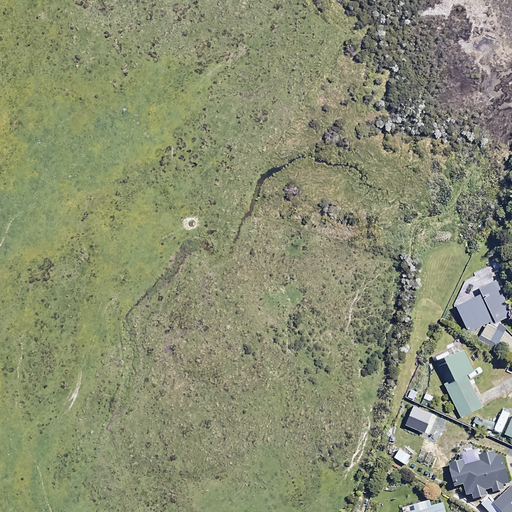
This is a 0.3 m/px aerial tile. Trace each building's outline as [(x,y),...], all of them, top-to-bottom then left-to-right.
[(493,319),(498,317),(499,319),(511,314),(498,285),(508,281),(498,258),(485,263),(487,268),(475,273),(483,293),(458,304),(469,330),(493,319)] [(507,330),(493,319),(481,335),(495,346),(507,330)] [(471,383),(476,381),(471,370),(475,368),(464,346),(452,352),(449,346),(431,356),(461,416),(482,405),(471,383)] [(461,483),(465,497),(469,495),(471,499),(488,495),(486,488),(490,487),(494,503),(503,511),(511,511),(511,483),(511,485),(501,452),(493,454),(492,450),(469,457),(471,461),(466,462),(464,457),(448,462),(450,467),(448,468),(453,485),(461,483)] [(446,511),(444,502),(431,505),(429,499),(412,503),(413,509),(403,511),(402,511),(446,511)]
